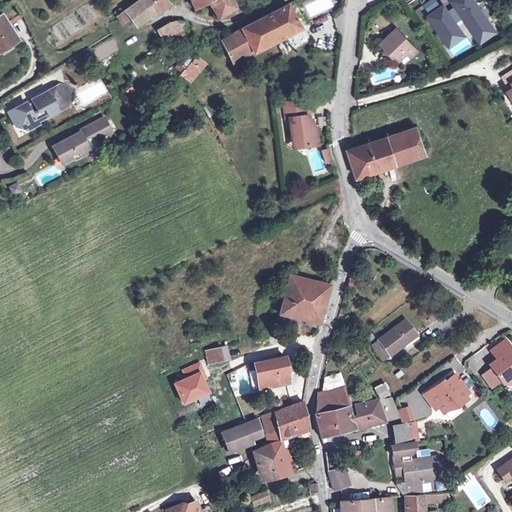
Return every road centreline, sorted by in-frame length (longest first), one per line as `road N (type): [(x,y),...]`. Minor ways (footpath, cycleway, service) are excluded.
road 1 (track): [(325,339),(248,353),(0,461)]
road 2 (residential): [(325,511),(308,399),(361,229)]
road 3 (residential): [(361,229),(336,142),(351,0)]
road 4 (residential): [(511,313),(361,229)]
